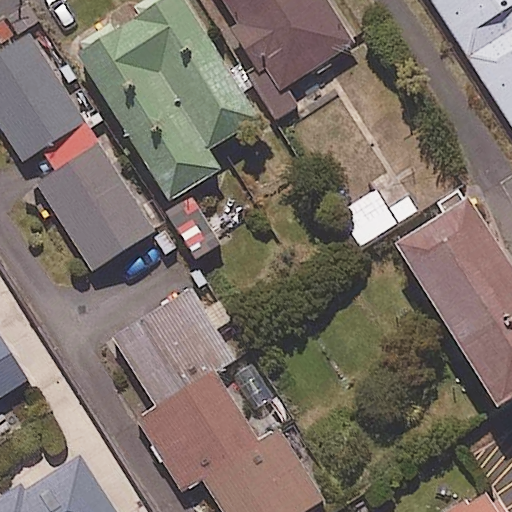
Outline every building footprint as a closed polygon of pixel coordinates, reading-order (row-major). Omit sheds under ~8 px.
[(256,114),(183,0),(145,0),(71,47),(167,197),(217,165),(205,146),(256,114)] [(353,40),(328,0),(215,0),(256,66),(248,72),(276,117),(298,104),(285,83),(353,40)] [(511,0),(431,0),(465,52),(511,24),(511,0)] [(511,125),(511,24),(465,52),(511,125)] [(64,88),(27,28),(0,44),(0,119),(22,155),(38,146),(52,168),(35,179),(91,268),(153,229),(64,88)] [(394,217),(374,187),(336,213),(357,243),(394,217)] [(511,383),(511,269),(462,189),(390,234),(491,397),(511,383)] [(219,241),(191,195),(165,210),(192,257),(219,241)] [(228,317),(192,260),(141,292),(151,307),(108,334),(153,406),(135,417),(181,490),(201,477),(222,511),(297,511),(322,497),(277,425),(257,437),(214,370),(234,358),(214,326),(228,317)] [(0,394),(25,379),(0,339),(0,394)] [(113,511),(71,451),(0,500),(0,511),(113,511)] [(497,511),(483,490),(450,511),(497,511)]
